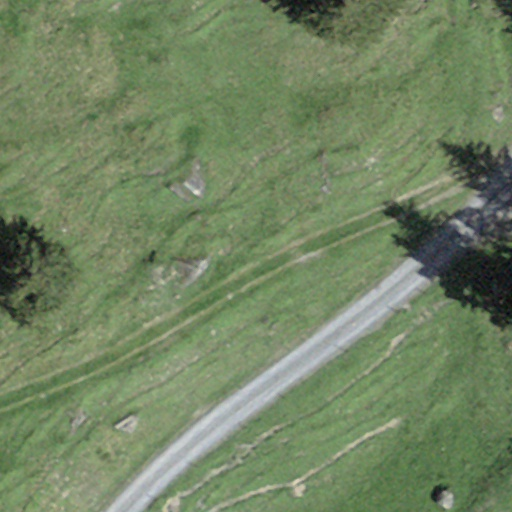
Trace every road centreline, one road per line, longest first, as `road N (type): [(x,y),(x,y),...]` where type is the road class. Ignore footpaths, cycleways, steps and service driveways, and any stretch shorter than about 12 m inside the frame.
road 1 (track): [(0,404),(108,366),(312,241),(511,162)]
road 2 (unclassified): [(511,180),(421,267),(204,434),(121,511)]
